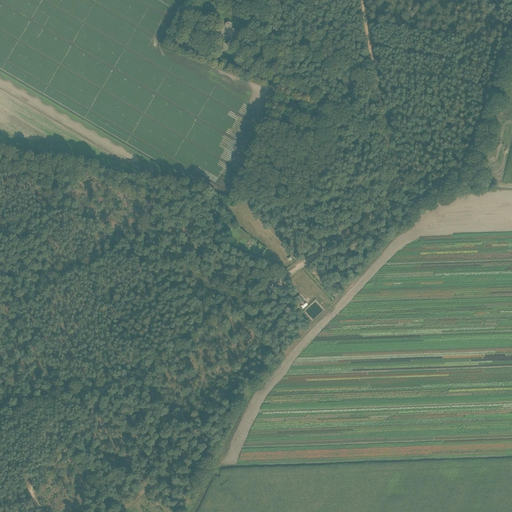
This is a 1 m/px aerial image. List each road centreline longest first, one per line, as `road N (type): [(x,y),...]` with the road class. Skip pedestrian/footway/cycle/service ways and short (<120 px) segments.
road 1 (track): [(389,172),(375,207),(343,232),(144,374),(110,384)]
road 2 (track): [(431,183),(249,396)]
road 3 (track): [(389,172),(358,0)]
road 4 (track): [(225,192),(303,204),(389,172)]
road 5 (track): [(110,384),(74,443),(31,486),(39,511)]
